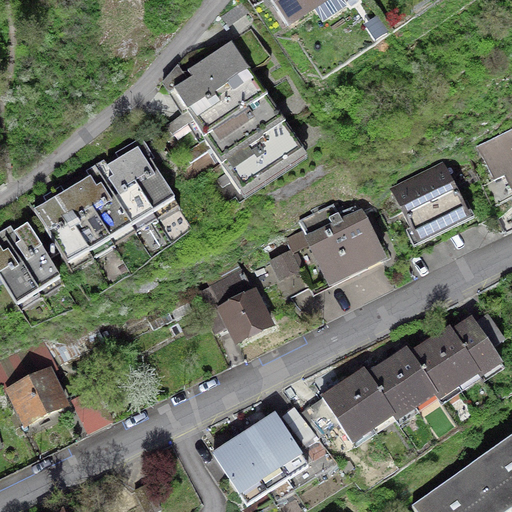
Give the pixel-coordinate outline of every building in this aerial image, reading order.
[(271,0),(287,25),(326,0),(271,0)] [(242,3),(222,18),(229,28),(249,13),(242,3)] [(178,68),(164,86),(184,117),(168,127),(174,136),(194,122),(206,141),(186,155),(192,163),(212,150),(241,194),(303,153),(231,45),(189,73),(192,79),(188,82),(178,68)] [(504,176),(511,191),(511,129),(477,147),(494,181),(504,176)] [(120,161),(157,221),(178,208),(142,147),(120,161)] [(120,161),(99,174),(135,234),(157,221),(120,161)] [(417,180),(442,229),(467,217),(443,167),(417,180)] [(99,174),(77,187),(114,247),(135,234),(99,174)] [(442,229),(417,180),(392,192),(417,242),(442,229)] [(56,200),(92,260),(114,247),(77,187),(56,200)] [(71,273),(92,260),(56,200),(34,213),(71,273)] [(334,206),(299,223),(327,281),(345,272),(349,280),(366,272),(363,267),(380,258),(355,208),(339,216),(334,206)] [(5,239),(42,300),(64,286),(27,226),(5,239)] [(42,300),(5,239),(0,242),(0,279),(20,313),(42,300)] [(244,274),(196,298),(214,334),(229,327),(237,344),(270,327),(244,274)] [(334,390),(320,399),(353,449),(397,421),(400,425),(436,402),(440,409),(504,368),(470,315),(460,322),(439,335),(419,348),(410,354),(407,349),(396,357),(375,370),(367,375),(364,371),(354,377),(334,390)] [(143,318),(125,326),(131,339),(149,331),(143,318)] [(47,374),(11,392),(28,426),(64,408),(47,374)] [(224,445),(211,454),(245,506),(309,465),(275,412),(265,419),(243,433),(224,445)] [(511,511),(511,440),(419,506),(423,511),(511,511)]
